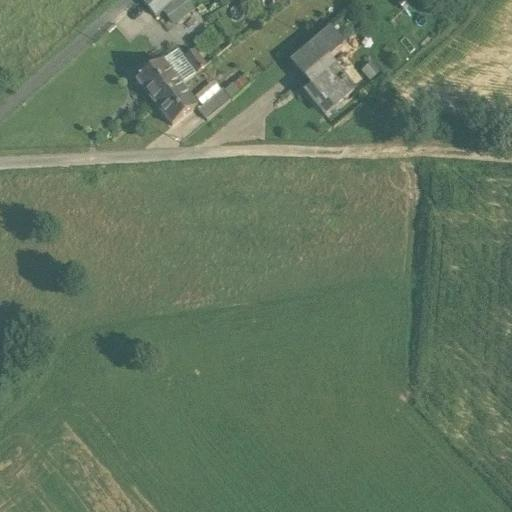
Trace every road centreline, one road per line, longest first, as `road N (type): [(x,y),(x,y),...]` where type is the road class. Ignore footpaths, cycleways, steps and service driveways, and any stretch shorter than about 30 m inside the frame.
road 1 (residential): [(365,153),(145,153),(0,164)]
road 2 (unclassified): [(0,115),(128,0)]
road 3 (track): [(511,168),(365,153)]
